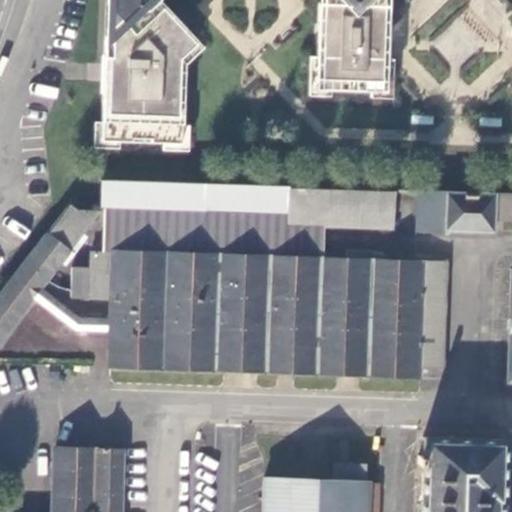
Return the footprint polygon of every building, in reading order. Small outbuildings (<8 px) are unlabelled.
[(126,0),(134,0),(145,13),(131,27),(130,48),(129,54),(123,54),(120,140),(150,141),(150,136),(170,136),(170,140),(187,141),(187,143),(199,143),(202,62),(197,57),(215,40),(189,13),(188,14),(174,0),(126,0)] [(330,0),(330,2),(322,3),(322,23),(317,23),(317,56),(315,88),(338,89),(338,85),(358,86),(358,89),(385,90),(387,57),(388,5),(384,5),(384,0),(330,0)] [(388,230),(390,188),(102,179),(100,208),(284,216),(284,226),(321,228),(388,230)] [(511,221),(511,192),(413,189),(412,231),(491,235),(492,221),(511,221)] [(70,202),(0,293),(0,338),(29,301),(37,291),(98,208),(76,207),(70,202)] [(320,259),(321,228),(284,226),(284,216),(100,208),(98,253),(320,259)] [(320,259),(98,253),(88,252),(87,270),(69,269),(68,297),(106,300),(106,320),(106,332),(105,368),(416,378),(417,367),(440,367),(444,263),(320,259)] [(511,381),(511,271),(507,271),(503,382),(511,381)] [(37,291),(29,301),(71,332),(106,332),(106,320),(75,319),(37,291)] [(422,511),(490,511),(491,501),(494,501),(496,446),(425,444),(422,511)] [(117,511),(120,451),(52,448),(49,511),(117,511)] [(364,511),(365,493),(366,483),(362,483),(363,464),(330,464),(329,481),(261,479),(260,511),(364,511)] [(365,493),(364,511),(377,511),(378,493),(365,493)]
